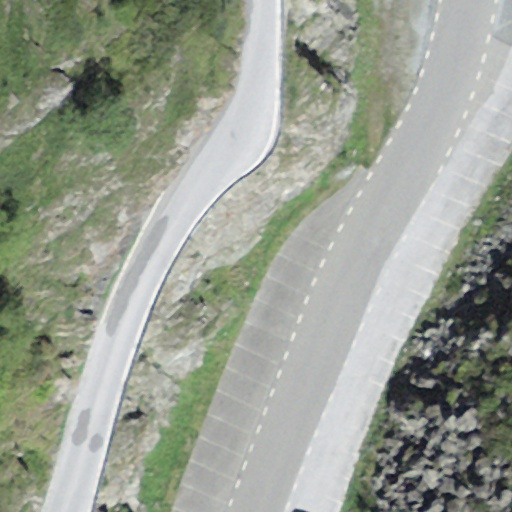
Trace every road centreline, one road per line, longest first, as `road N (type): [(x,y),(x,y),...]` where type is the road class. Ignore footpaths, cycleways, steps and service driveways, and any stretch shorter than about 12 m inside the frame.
road 1 (tertiary): [(66,511),(139,278),(248,113),(259,52),(257,0)]
road 2 (tertiary): [(469,0),(441,99),(363,240),(256,511)]
